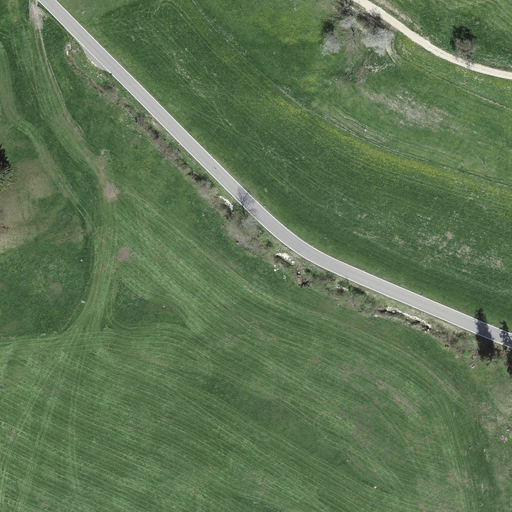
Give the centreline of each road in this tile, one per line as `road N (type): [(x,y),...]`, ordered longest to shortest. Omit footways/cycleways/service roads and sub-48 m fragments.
road 1 (tertiary): [(46,0),(291,241),(342,272),(511,339)]
road 2 (track): [(357,0),(431,48),(511,76)]
